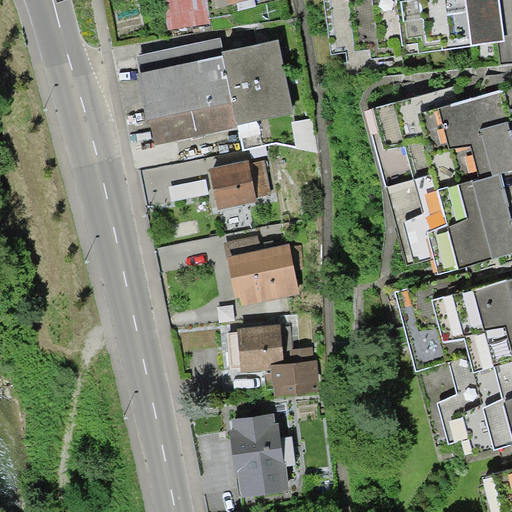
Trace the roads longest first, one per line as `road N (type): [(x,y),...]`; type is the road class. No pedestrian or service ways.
road 1 (tertiary): [(48,0),(139,340),(174,511)]
road 2 (unknown): [(66,62),(237,34)]
